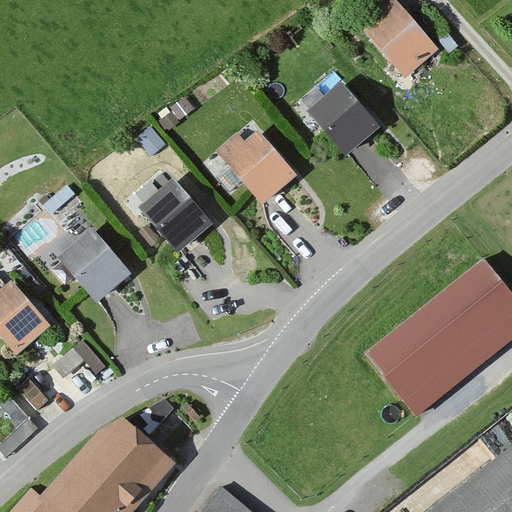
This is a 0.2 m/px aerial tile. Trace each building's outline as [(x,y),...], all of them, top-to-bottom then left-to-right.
[(432,48),(390,1),(359,29),(401,76),(432,48)] [(375,124),(341,84),(307,114),(342,153),(375,124)] [(289,175),(252,132),(241,142),(234,134),(213,153),(257,203),(289,175)] [(204,221),(168,181),(136,210),(173,250),(204,221)] [(125,275),(86,230),(52,260),(91,304),(125,275)] [(511,337),(511,300),(478,260),(362,356),(413,418),(511,337)] [(43,325),(7,282),(0,287),(0,345),(8,354),(43,325)] [(100,364),(79,339),(49,363),(61,377),(81,361),(90,372),(100,364)] [(34,373),(21,380),(35,406),(48,399),(34,373)] [(0,439),(24,418),(5,396),(0,399),(0,439)] [(132,511),(178,461),(124,416),(99,430),(41,496),(32,488),(10,511),(132,511)] [(511,511),(511,442),(425,511),(511,511)] [(248,511),(217,488),(196,511),(248,511)]
